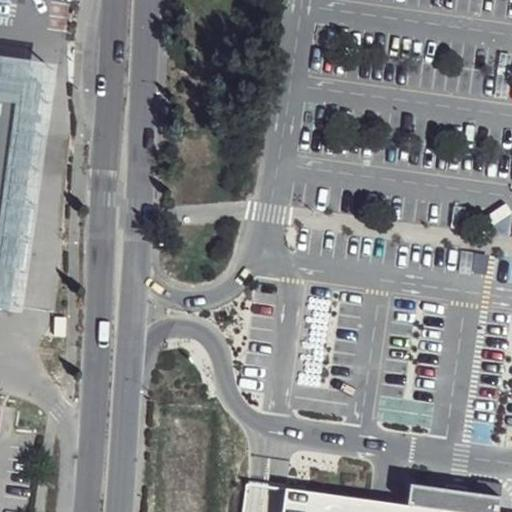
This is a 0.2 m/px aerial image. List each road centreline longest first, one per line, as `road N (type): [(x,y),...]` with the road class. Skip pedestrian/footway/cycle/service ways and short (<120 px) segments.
road 1 (tertiary): [(115,511),(147,0)]
road 2 (tertiary): [(113,0),(85,511)]
